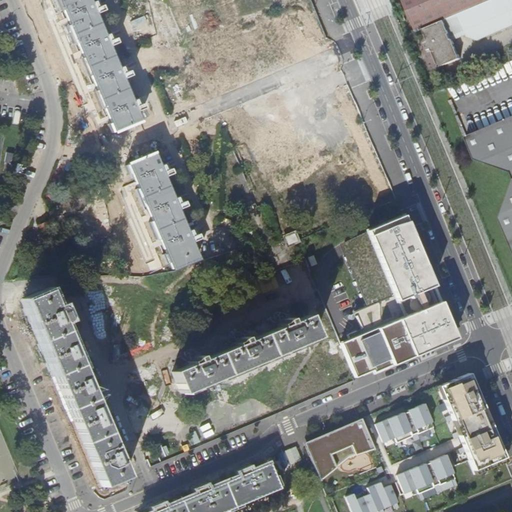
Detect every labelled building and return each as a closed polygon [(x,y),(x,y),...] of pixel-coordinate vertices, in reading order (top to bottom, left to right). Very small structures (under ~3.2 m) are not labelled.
[(60,0),(113,128),(138,118),(133,105),(119,72),(106,41),(92,8),(88,0),(60,0)] [(511,0),(410,0),(424,32),(425,32),(431,45),(428,46),(431,53),(434,52),(442,70),(466,59),(458,40),(471,34),(485,39),(511,27),(511,0)] [(511,172),(511,118),(466,138),(476,160),(511,172)] [(126,160),(172,269),(198,259),(188,236),(174,203),(161,171),(151,149),(126,160)] [(511,244),(511,187),(501,219),(511,244)] [(403,215),(361,233),(388,297),(365,307),(354,311),(364,335),(359,337),(356,331),(339,338),(355,378),(373,371),(373,373),(455,339),(440,302),(436,303),(430,287),(433,286),(403,215)] [(340,245),(365,307),(388,297),(361,233),(340,245)] [(98,487),(125,477),(65,319),(67,319),(62,306),(57,308),(49,288),(26,297),(98,487)] [(470,373),(438,386),(475,475),(507,462),(470,373)] [(403,413),(376,424),(383,443),(395,438),(397,444),(400,442),(413,437),(412,436),(417,433),(418,435),(430,430),(434,428),(424,404),(408,411),(409,412),(403,415),(403,413)] [(361,419),(304,443),(319,480),(357,457),(374,450),(361,419)] [(412,436),(413,437),(415,442),(420,440),(418,435),(417,433),(412,436)] [(424,465),(397,476),(405,495),(416,490),(418,495),(422,494),(434,489),(433,487),(439,485),(439,486),(452,481),(455,480),(445,456),(429,462),(430,464),(425,466),(424,465)] [(154,511),(216,511),(276,487),(267,465),(246,474),(204,492),(161,509),(154,511)] [(354,494),(347,497),(352,511),(376,511),(379,511),(384,509),(393,505),(397,503),(390,486),(383,488),(381,483),(367,488),(369,494),(356,500),(354,494)] [(439,486),(439,485),(433,487),(434,489),(436,494),(441,491),(439,486)]
